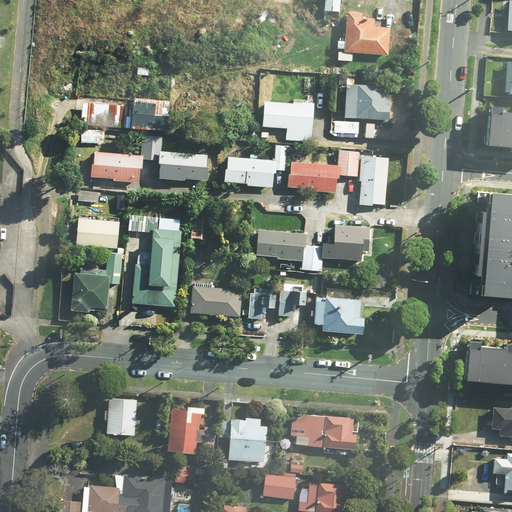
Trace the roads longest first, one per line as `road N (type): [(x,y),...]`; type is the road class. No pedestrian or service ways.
road 1 (residential): [(9,511),(18,396),(27,373),(56,356),(425,384)]
road 2 (secondary): [(442,167),(456,0)]
road 3 (secondary): [(416,511),(425,384)]
